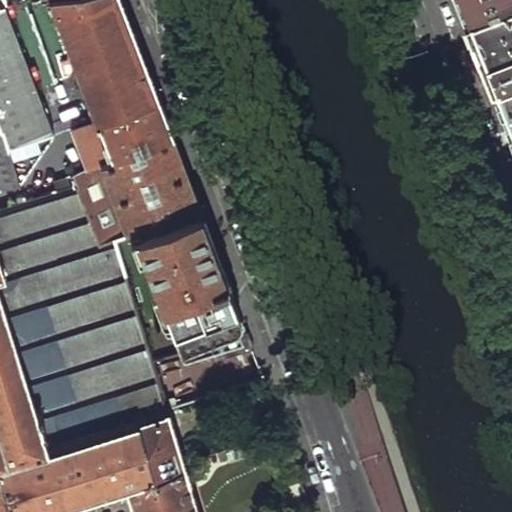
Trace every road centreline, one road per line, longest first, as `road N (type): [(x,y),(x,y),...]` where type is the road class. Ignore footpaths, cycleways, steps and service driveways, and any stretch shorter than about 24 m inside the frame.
road 1 (primary): [(358,511),(175,0)]
road 2 (primary): [(415,0),(511,247)]
